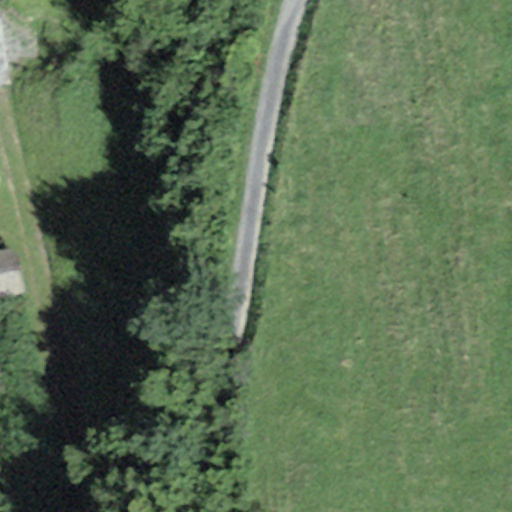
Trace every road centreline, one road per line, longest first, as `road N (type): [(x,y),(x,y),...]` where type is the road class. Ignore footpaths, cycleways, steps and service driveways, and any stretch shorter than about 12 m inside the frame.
road 1 (track): [(300,0),(268,125),(205,511)]
road 2 (track): [(0,221),(16,221),(32,245),(95,511)]
